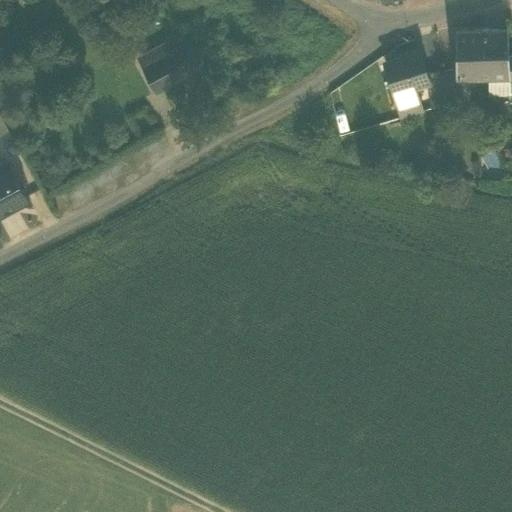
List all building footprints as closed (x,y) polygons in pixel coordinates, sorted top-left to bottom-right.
[(479,77),(479,76),(478,27),(456,28),(456,69),(456,78),(479,77)] [(479,76),(510,76),(509,60),(507,27),(479,28),(479,27),(478,27),(479,76)] [(138,56),(145,68),(174,52),(167,40),(138,56)] [(187,45),(174,52),(145,68),(156,89),(199,66),(187,45)] [(399,102),(402,104),(416,99),(417,101),(419,101),(418,99),(419,98),(415,85),(428,81),(425,72),(419,52),(386,62),(395,91),(396,91),(399,102)] [(428,81),(436,106),(449,102),(441,77),(440,70),(425,72),(428,81)] [(441,77),(449,102),(460,99),(456,86),(453,78),(450,70),(440,70),(441,77)] [(0,135),(10,130),(0,112),(0,135)] [(0,167),(0,215),(6,212),(3,208),(27,196),(9,163),(0,167)] [(3,208),(6,212),(29,200),(27,196),(3,208)]
